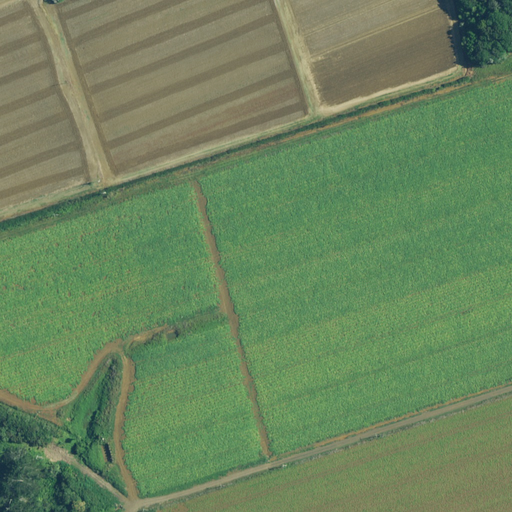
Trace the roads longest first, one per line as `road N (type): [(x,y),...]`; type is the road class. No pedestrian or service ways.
road 1 (track): [(280,0),(317,117),(100,183)]
road 2 (track): [(0,214),(100,183),(43,0)]
road 3 (track): [(317,117),(453,74),(459,61),(447,0)]
